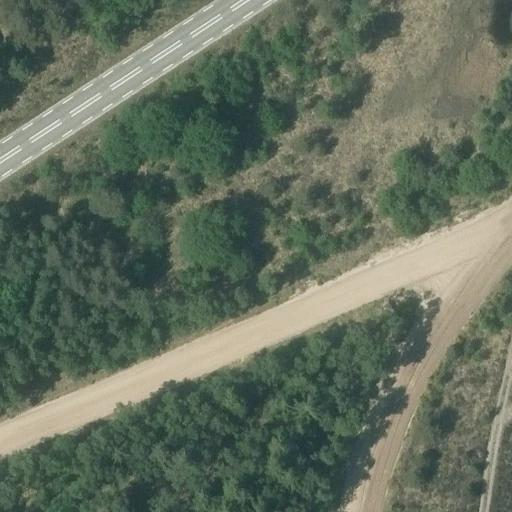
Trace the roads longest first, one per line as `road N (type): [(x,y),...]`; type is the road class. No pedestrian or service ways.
road 1 (track): [(0,440),(511,221)]
road 2 (track): [(483,234),(363,470),(356,511)]
